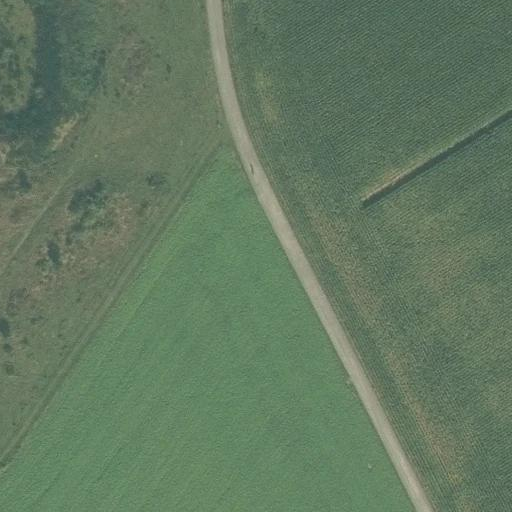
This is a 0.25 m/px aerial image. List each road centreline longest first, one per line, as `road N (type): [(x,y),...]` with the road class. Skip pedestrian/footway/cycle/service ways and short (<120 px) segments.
road 1 (track): [(212,0),(230,123),(422,511)]
road 2 (unknown): [(0,467),(230,123)]
